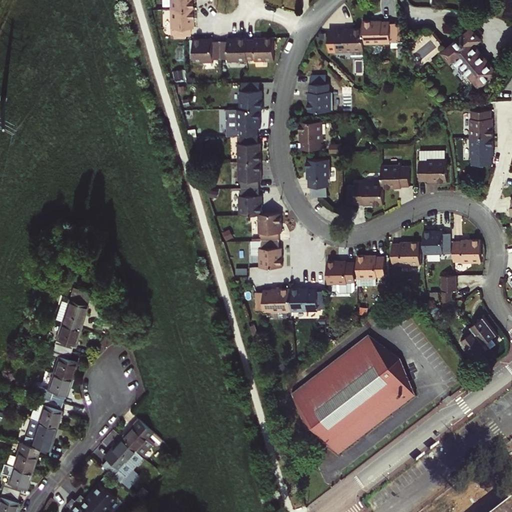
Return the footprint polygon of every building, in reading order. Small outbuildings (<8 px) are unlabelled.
[(192,23),(195,23),(194,5),(171,5),(172,24),(175,24),(175,32),(187,31),(192,31),(192,23)] [(392,35),(400,35),(399,17),(391,17),(391,15),(383,16),(383,14),(365,15),(365,23),(366,38),(392,37),(392,35)] [(366,46),(366,38),(365,23),(346,23),(346,24),(337,25),(337,26),(330,27),(331,45),(338,44),(338,46),(352,46),(366,46)] [(478,86),(497,71),(474,43),(480,38),(471,28),(442,50),(450,61),(455,57),(478,86)] [(257,56),(276,55),(275,32),(256,33),(256,35),(248,35),(249,55),(256,54),(257,56)] [(249,56),(249,55),(248,35),(248,33),(230,34),(230,36),(222,37),(223,55),(230,54),(231,57),(249,56)] [(215,55),(223,55),(222,37),(214,37),(214,34),(195,35),(196,58),(216,57),(215,55)] [(353,56),(366,55),(366,46),(352,46),(353,56)] [(310,114),(333,113),(332,94),(331,94),(330,86),(328,86),(328,78),(313,79),(313,87),(310,87),(311,95),(309,95),(310,114)] [(263,112),(265,112),(264,93),(262,93),(261,86),(250,86),(244,86),(244,94),(242,94),(242,113),(263,112)] [(469,135),(492,134),(492,114),(490,114),(490,107),(470,107),(470,115),(469,115),(469,135)] [(261,131),(264,131),(263,112),(242,113),(240,113),(240,132),(243,132),(244,139),(261,139),(261,131)] [(324,143),(326,143),(325,124),(302,125),(303,144),(304,144),(305,152),(324,151),(324,143)] [(491,153),(492,153),(492,134),(469,135),(469,154),(470,154),(470,161),(491,161),(491,153)] [(242,166),(265,165),(264,146),(262,146),(261,139),(244,139),(244,147),(241,147),(242,166)] [(432,151),(424,152),(424,162),(431,161),(431,160),(432,160),(432,151)] [(432,183),(451,183),(451,160),(449,160),(449,151),(432,151),(432,160),(431,160),(431,161),(424,162),(424,181),(432,181),(432,183)] [(332,181),(334,181),(333,161),(310,162),(311,182),(312,182),(312,189),(314,189),(315,200),(325,200),(330,199),(330,189),(332,189),(332,181)] [(263,184),(266,183),(265,165),(242,166),(243,185),(246,184),(246,192),(263,191),(263,184)] [(406,188),(413,188),(413,168),(406,168),(406,167),(387,167),(387,184),(387,190),(406,189),(406,188)] [(368,207),(387,207),(387,190),(387,184),(359,184),(359,186),(352,186),(352,204),(359,204),(359,206),(368,206),(368,207)] [(263,218),(267,218),(266,198),(264,198),(263,191),(246,192),(246,199),(243,200),(244,218),(263,218)] [(285,236),(287,236),(286,217),(267,218),(263,218),(264,236),(267,236),(267,245),(285,244),(285,236)] [(449,255),(457,254),(456,236),(448,237),(448,234),(429,235),(429,258),(449,257),(449,255)] [(468,266),(482,266),(482,242),(466,243),(466,244),(458,245),(459,265),(468,265),(468,266)] [(407,267),(425,267),(425,243),(406,244),(406,245),(398,246),(399,266),(407,266),(407,267)] [(265,271),(288,270),(288,251),(285,251),(285,244),(267,245),(267,252),(265,252),(265,271)] [(383,278),(390,278),(390,258),(383,258),(383,256),(363,257),(364,280),(383,280),(383,278)] [(361,291),(361,284),(361,263),(353,264),(353,262),(334,263),(334,286),(344,286),(344,292),(347,294),(354,294),(360,294),(361,291)] [(447,287),(462,286),(462,279),(459,279),(446,279),(447,287)] [(458,295),(462,295),(462,286),(447,287),(447,295),(458,295)] [(59,325),(79,330),(87,305),(90,293),(71,287),(59,325)] [(270,316),(297,314),(296,291),(277,292),(277,293),(269,294),(269,295),(262,296),(263,314),(270,313),(270,316)] [(324,311),(331,311),(331,293),(324,293),(324,292),(316,292),(316,291),(296,291),(297,314),(325,313),(324,311)] [(447,305),(458,304),(458,295),(447,295),(447,305)] [(476,332),(486,345),(499,335),(485,318),(473,328),(476,332)] [(72,347),(74,347),(79,330),(59,325),(52,349),(70,355),(72,347)] [(489,349),(486,345),(476,332),(463,342),(477,359),(489,349)] [(314,429),(344,451),(420,391),(406,357),(375,334),(300,394),(314,429)] [(76,365),(68,363),(70,355),(52,349),(45,373),(71,382),(76,365)] [(64,398),(66,398),(71,382),(45,373),(37,398),(62,405),(64,398)] [(38,423),(56,429),(62,413),(60,413),(62,405),(37,398),(35,406),(42,408),(38,423)] [(155,446),(160,440),(137,420),(120,440),(140,457),(151,443),(155,446)] [(38,451),(49,454),(56,429),(38,423),(30,448),(38,451)] [(119,473),(125,478),(142,458),(140,457),(120,440),(109,453),(112,456),(106,462),(119,473)] [(14,469),(33,475),(38,458),(36,458),(38,451),(30,448),(21,446),(14,469)] [(6,460),(3,472),(12,474),(15,462),(6,460)] [(119,473),(106,462),(102,466),(105,468),(115,478),(119,473)] [(24,490),(28,491),(33,475),(14,469),(9,485),(6,484),(4,493),(21,499),(24,490)] [(80,488),(64,511),(100,511),(115,489),(99,479),(89,494),(80,488)] [(0,506),(0,511),(18,511),(21,505),(19,505),(21,499),(4,493),(0,506)] [(511,511),(511,501),(497,511),(511,511)]
